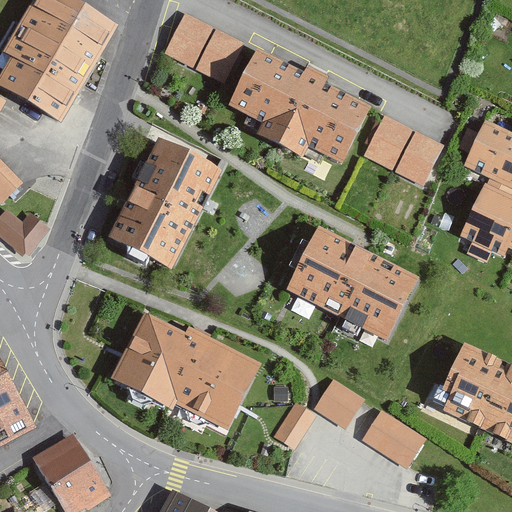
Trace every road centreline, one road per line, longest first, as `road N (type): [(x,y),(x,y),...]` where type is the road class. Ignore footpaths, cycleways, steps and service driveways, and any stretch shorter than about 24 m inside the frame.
road 1 (residential): [(23,324),(54,262),(149,0)]
road 2 (tertiary): [(147,465),(83,419),(48,377),(23,324)]
road 3 (tertiary): [(325,511),(147,465)]
